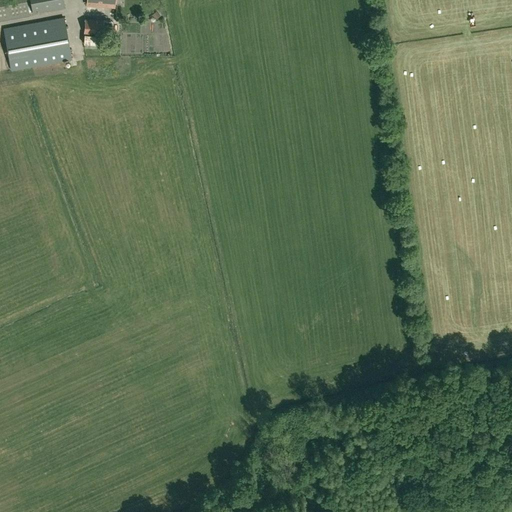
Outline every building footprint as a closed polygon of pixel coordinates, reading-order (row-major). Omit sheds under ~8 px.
[(0,0),(0,19),(29,14),(26,0),(0,0)] [(30,0),(33,13),(65,7),(64,0),(30,0)] [(11,69),(72,58),(64,17),(3,28),(11,69)] [(102,34),(103,20),(86,19),(84,32),(102,34)] [(84,43),(84,47),(96,48),(97,35),(84,34),(84,43)]
